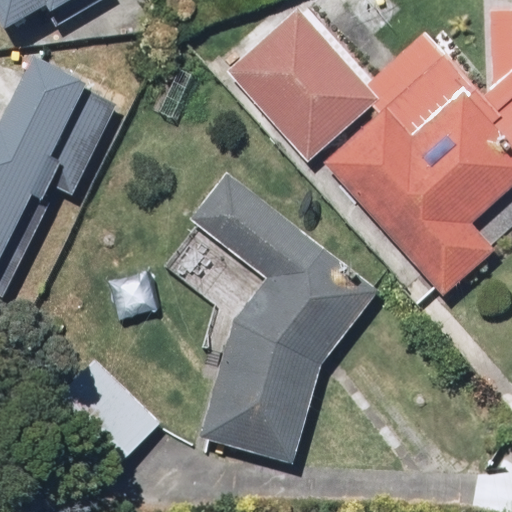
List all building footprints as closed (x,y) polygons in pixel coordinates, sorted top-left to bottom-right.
[(0,0),(0,37),(5,45),(78,0),(0,0)] [(511,0),(489,0),(487,95),(481,100),(443,57),(387,109),(384,111),(321,168),(440,300),(492,254),(468,228),(511,188),(511,0)] [(324,33),(369,82),(363,88),(384,111),(387,109),(443,57),(422,34),(397,57),(352,8),(324,33)] [(377,107),(290,9),(219,73),(306,171),(377,107)] [(0,259),(87,94),(24,61),(0,106),(0,259)] [(221,184),(159,274),(227,327),(191,445),(284,473),(313,378),(374,288),(221,184)] [(161,422),(95,361),(57,402),(123,463),(161,422)]
